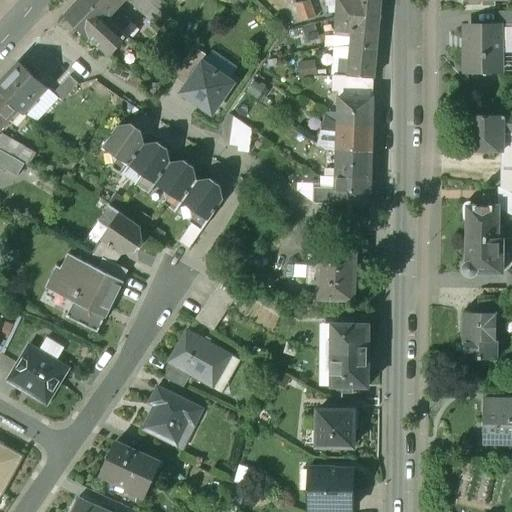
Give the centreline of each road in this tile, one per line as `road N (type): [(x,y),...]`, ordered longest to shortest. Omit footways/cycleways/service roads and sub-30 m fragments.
road 1 (residential): [(400,224),(315,217),(88,65),(28,13)]
road 2 (tertiary): [(398,511),(400,224)]
road 3 (residential): [(65,452),(194,259)]
road 4 (tertiary): [(400,224),(400,0)]
